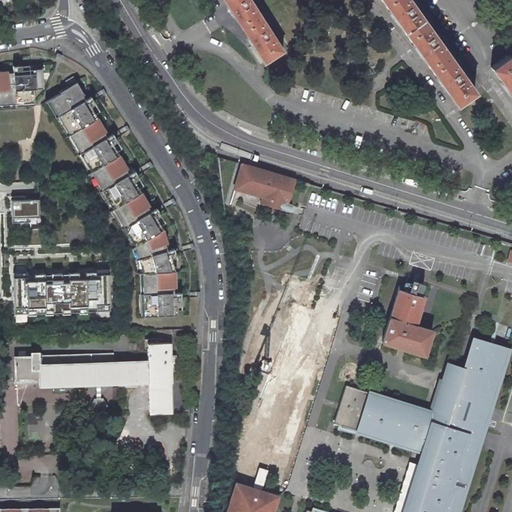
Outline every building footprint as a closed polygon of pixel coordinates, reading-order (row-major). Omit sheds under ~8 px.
[(250,0),(224,0),(242,28),(264,62),(283,50),(272,34),(252,3),(250,0)] [(409,0),(382,0),(406,34),(431,69),(456,104),(475,91),(468,82),(438,39),(416,9),(409,0)] [(511,57),(509,54),(491,67),(511,96),(511,57)] [(0,99),(7,99),(7,104),(24,103),(23,98),(34,97),(33,89),(43,88),(42,72),(23,73),(23,67),(14,68),(14,74),(9,74),(9,73),(0,73),(0,99)] [(65,87),(73,82),(70,77),(62,82),(65,87)] [(148,315),(175,315),(175,302),(180,302),(180,292),(174,293),(173,288),(175,288),(174,271),(173,271),(169,259),(171,259),(175,258),(172,249),(167,250),(165,244),(166,244),(162,230),(161,230),(154,219),(156,219),(159,216),(155,208),(150,212),(147,207),(148,206),(140,192),(139,193),(132,182),(133,182),(137,179),(132,171),(127,174),(125,170),(126,169),(118,156),(117,156),(110,145),(111,144),(115,142),(110,134),(105,137),(102,133),(104,132),(95,119),(94,119),(88,108),(89,108),(93,105),(88,98),(83,101),(80,96),(81,96),(74,83),(57,93),(58,95),(53,98),(58,107),(54,109),(62,123),(66,121),(80,144),(76,146),(84,160),(88,158),(102,181),(98,183),(106,197),(110,195),(123,218),(119,220),(128,234),(132,232),(138,243),(147,272),(147,285),(142,285),(143,302),(147,302),(148,315)] [(0,107),(35,105),(34,97),(23,98),(24,103),(7,104),(7,99),(0,99),(0,107)] [(58,107),(53,98),(46,101),(88,173),(132,247),(139,272),(141,316),(148,315),(147,302),(143,302),(142,285),(147,285),(147,272),(138,243),(132,232),(128,234),(119,220),(123,218),(110,195),(106,197),(98,183),(102,181),(88,158),(84,160),(76,146),(80,144),(66,121),(62,123),(54,109),(58,107)] [(234,189),(264,198),(262,205),(285,212),(287,205),(287,204),(294,179),(242,164),(234,189)] [(11,200),(12,222),(39,221),(38,199),(11,200)] [(13,273),(14,313),(28,313),(28,310),(96,308),(96,310),(110,310),(109,269),(94,270),(94,272),(28,275),(28,272),(13,273)] [(382,341),(424,354),(432,329),(415,324),(424,296),(414,293),(415,289),(420,291),(423,283),(411,280),(408,292),(398,289),(382,341)] [(316,511),(306,509),(304,511),(458,511),(485,426),(470,422),(469,424),(465,423),(466,421),(460,419),(463,409),(464,410),(465,410),(466,410),(467,409),(468,408),(468,407),(469,405),(469,404),(469,402),(469,401),(471,401),(472,399),(476,401),(476,403),(490,407),(508,350),(493,345),(492,348),(488,346),(489,344),(473,339),(460,381),(457,379),(457,378),(457,377),(456,377),(456,376),(455,376),(454,376),(453,376),(452,376),(452,377),(451,377),(451,378),(448,377),(436,413),(346,384),(334,422),(424,451),(404,511),(316,511)] [(32,356),(15,356),(15,379),(39,379),(39,386),(96,384),(101,384),(148,383),(149,414),(172,413),(171,371),(171,354),(170,342),(147,342),(148,360),(113,361),(112,354),(39,356),(38,352),(32,352),(32,356)] [(286,469),(320,361),(283,350),(256,434),(244,430),(237,452),(244,454),(244,456),(249,458),(256,460),(254,467),(257,469),(252,486),(234,480),(224,511),(273,511),(279,494),(261,488),(266,471),(270,472),(272,473),(272,470),(274,466),(286,469)] [(101,384),(96,384),(97,398),(97,399),(95,399),(91,406),(95,413),(103,412),(107,406),(103,399),(102,399),(101,384)] [(119,388),(114,388),(114,403),(110,418),(115,419),(119,403),(119,388)] [(485,426),(490,407),(476,403),(476,401),(472,399),(471,401),(469,401),(469,402),(469,404),(469,405),(468,407),(468,408),(467,409),(466,410),(465,410),(464,410),(463,409),(460,419),(466,421),(465,423),(469,424),(470,422),(485,426)]
